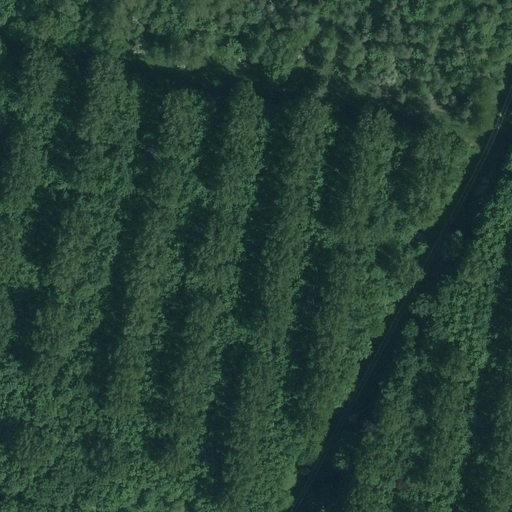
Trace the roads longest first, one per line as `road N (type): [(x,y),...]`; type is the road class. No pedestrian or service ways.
road 1 (track): [(0,42),(511,143)]
road 2 (track): [(292,511),(511,90)]
road 3 (track): [(123,511),(0,487)]
